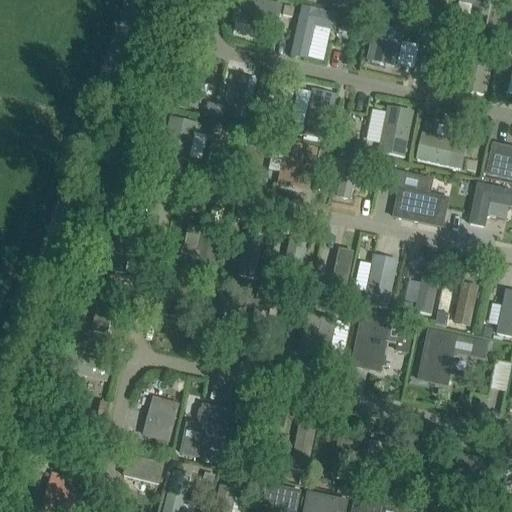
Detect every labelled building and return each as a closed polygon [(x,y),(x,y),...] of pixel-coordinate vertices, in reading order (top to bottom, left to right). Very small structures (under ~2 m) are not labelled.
[(278,32),(284,5),(260,0),(237,0),(233,23),(278,32)] [(357,12),(359,0),(332,0),(331,6),(357,12)] [(437,0),(408,0),(404,21),(432,27),(437,0)] [(491,0),(460,0),(459,5),(473,7),(469,31),(485,34),(491,0)] [(340,26),(314,20),(307,55),(333,60),(340,26)] [(413,37),(387,31),(379,70),(405,75),(413,37)] [(486,99),(497,52),(470,47),(460,93),(486,99)] [(238,74),(228,117),(245,121),(256,78),(238,74)] [(301,136),(325,142),(336,97),(311,91),(301,136)] [(378,154),(403,159),(413,112),(387,107),(378,154)] [(197,126),(170,120),(162,158),(188,164),(197,126)] [(468,146),(424,136),(418,162),(463,172),(468,146)] [(309,194),(318,151),(287,145),(278,188),(309,194)] [(511,148),(494,145),(487,176),(511,181),(511,148)] [(349,205),(359,161),(344,158),(335,202),(349,205)] [(387,172),(383,188),(395,190),(398,174),(387,172)] [(511,188),(503,223),(511,224),(511,188)] [(400,191),(394,219),(442,229),(448,201),(400,191)] [(490,230),(497,197),(480,193),(473,226),(490,230)] [(211,272),(221,228),(206,225),(200,251),(183,247),(179,265),(211,272)] [(91,257),(90,268),(124,275),(134,233),(114,229),(107,260),(91,257)] [(249,279),(259,238),(241,234),(231,275),(249,279)] [(295,290),(306,242),(290,239),(280,287),(295,290)] [(375,255),(364,306),(387,310),(398,260),(375,255)] [(344,302),(352,260),(340,258),(331,300),(344,302)] [(442,270),(428,267),(415,320),(430,323),(442,270)] [(199,283),(167,275),(158,316),(189,324),(199,283)] [(479,289),(463,286),(454,327),(470,331),(479,289)] [(105,336),(114,295),(97,291),(88,332),(105,336)] [(511,333),(511,294),(508,294),(501,331),(511,333)] [(227,301),(213,297),(202,337),(217,341),(227,301)] [(271,311),(255,307),(247,349),(262,352),(271,311)] [(326,322),(313,318),(303,353),(316,357),(326,322)] [(361,318),(351,367),(380,373),(381,369),(383,367),(385,359),(383,357),(390,324),(361,318)] [(408,355),(413,329),(401,327),(396,353),(408,355)] [(428,332),(418,381),(448,388),(454,354),(458,339),(428,332)] [(474,342),(470,357),(484,360),(487,345),(474,342)] [(105,383),(109,364),(64,352),(60,372),(105,383)] [(490,388),(506,392),(511,367),(511,364),(497,361),(490,388)] [(169,443),(178,408),(154,401),(145,437),(169,443)] [(199,420),(191,457),(220,463),(231,410),(202,404),(202,409),(199,410),(198,418),(199,420)] [(252,457),(260,422),(241,418),(234,454),(252,457)] [(316,430),(299,427),(290,472),(307,476),(316,430)] [(355,439),(340,436),(331,481),(347,484),(355,439)] [(397,455),(386,453),(380,485),(392,487),(397,455)] [(453,488),(449,506),(478,511),(488,463),(461,457),(460,457),(458,463),(456,472),(453,488)] [(160,489),(164,468),(127,459),(122,480),(160,489)] [(173,473),(163,511),(182,511),(191,478),(173,473)] [(69,511),(77,485),(52,477),(41,511),(69,511)] [(425,485),(422,500),(434,503),(437,486),(436,486),(436,487),(425,485)] [(265,486),(260,511),(296,511),(300,493),(265,486)] [(214,511),(231,511),(237,490),(220,487),(214,511)] [(308,495),(304,511),(334,511),(337,501),(308,495)] [(354,503),(352,511),(382,511),(383,509),(357,503),(354,503)]
